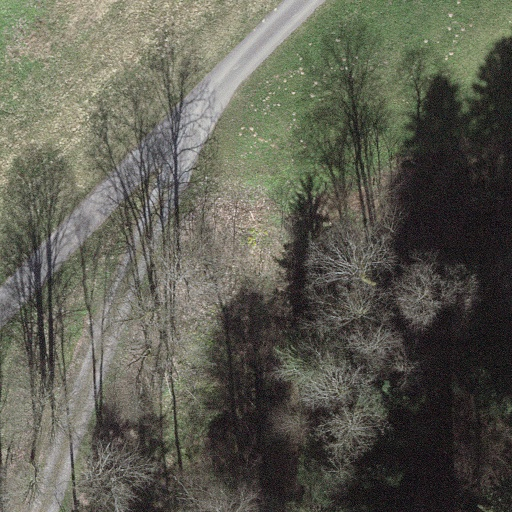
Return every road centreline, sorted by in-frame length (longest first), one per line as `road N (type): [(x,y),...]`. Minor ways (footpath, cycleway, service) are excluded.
road 1 (track): [(314,0),(0,314)]
road 2 (track): [(194,114),(45,511)]
